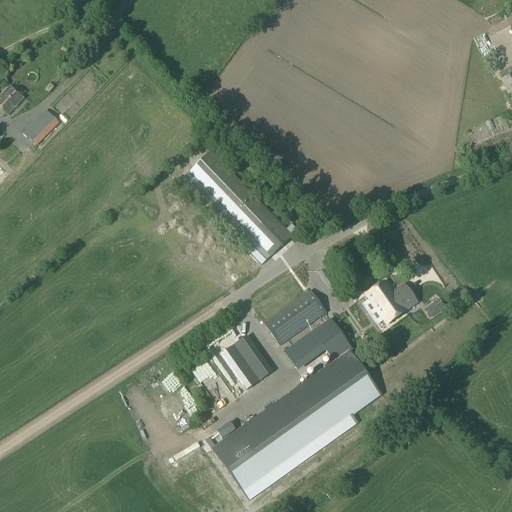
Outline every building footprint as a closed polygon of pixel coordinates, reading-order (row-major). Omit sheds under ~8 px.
[(511,67),(498,75),(511,103),(511,67)] [(0,118),(1,119),(5,116),(7,118),(23,100),(9,88),(0,98),(0,118)] [(45,112),(22,135),(35,148),(58,125),(45,112)] [(511,131),(472,148),(476,158),(511,143),(511,131)] [(471,150),(460,154),(464,165),(475,161),(471,150)] [(210,153),(189,173),(270,258),(291,238),(210,153)] [(327,269),(321,274),(335,293),(341,289),(327,269)] [(385,283),(366,296),(369,301),(383,321),(387,326),(404,314),(405,312),(417,304),(404,286),(392,294),(385,283)] [(465,290),(452,300),(458,308),(471,298),(465,290)] [(306,295),(264,325),(279,347),(325,314),(310,292),(308,293),(306,291),(304,292),(306,295)] [(383,321),(369,301),(362,306),(376,326),(383,321)] [(429,319),(444,309),(439,301),(424,312),(429,319)] [(355,322),(361,318),(354,308),(348,312),(355,322)] [(330,320),(284,353),(294,368),(322,348),(326,353),(333,364),(349,352),(352,351),(330,320)] [(246,363),(258,355),(244,335),(232,344),(246,363)] [(248,373),(230,348),(221,356),(238,380),(248,373)] [(207,440),(203,443),(209,452),(246,504),(357,424),(351,415),(370,402),(380,395),(365,375),(349,352),(333,364),(325,370),(317,375),(213,449),(207,440)] [(325,370),(321,365),(314,370),(317,375),(325,370)] [(264,379),(256,367),(249,372),(257,384),(264,379)]
